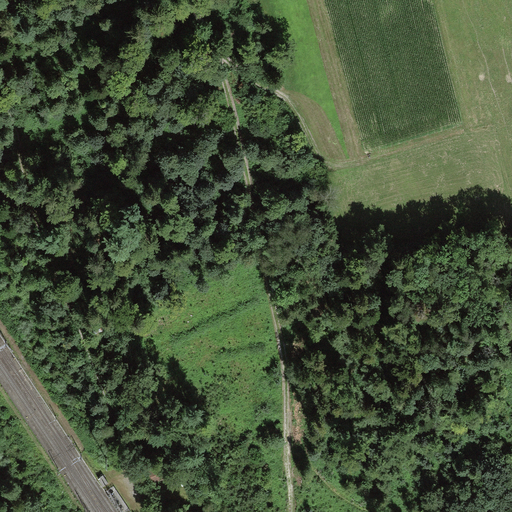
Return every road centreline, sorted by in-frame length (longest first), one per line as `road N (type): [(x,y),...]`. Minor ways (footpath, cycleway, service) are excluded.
road 1 (track): [(292,511),(286,354),(218,54),(192,0)]
road 2 (track): [(0,117),(97,366),(131,494),(143,511)]
